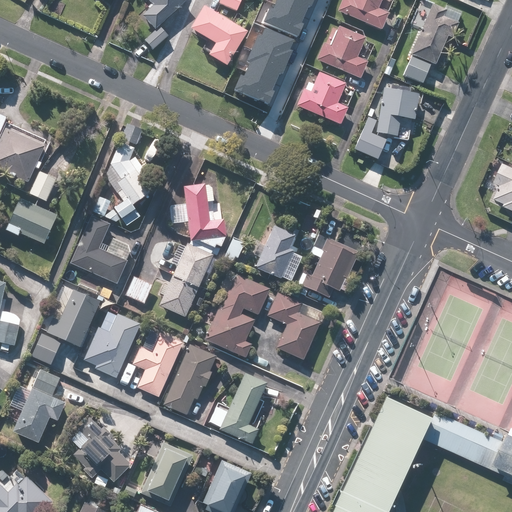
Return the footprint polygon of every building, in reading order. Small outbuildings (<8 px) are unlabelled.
[(184,0),(144,0),(150,5),(139,15),(154,32),(143,43),(152,52),(168,37),(160,27),(187,3),(184,0)] [(241,0),(218,0),(217,5),(236,14),(241,0)] [(314,0),(277,0),(276,3),(305,16),(309,7),(311,7),(314,0)] [(339,0),(334,13),(379,33),(387,15),(377,11),(381,0),(339,0)] [(270,7),(263,22),(297,38),(303,24),(301,23),(305,16),(276,3),(274,9),(270,7)] [(447,43),(459,16),(431,4),(399,77),(421,87),(441,41),(447,43)] [(244,35),(201,8),(187,31),(212,46),(206,55),(225,67),(244,35)] [(328,47),(321,44),(313,61),(359,81),(366,64),(356,59),(364,40),(336,28),(328,47)] [(258,34),(253,47),(288,61),(292,51),(289,49),(293,40),(264,29),(262,35),(258,34)] [(282,75),(288,61),(253,47),(246,62),(251,64),(248,70),(276,83),(281,74),(282,75)] [(241,74),(235,89),(269,105),(275,91),(273,90),(276,83),(248,70),(245,76),(241,74)] [(345,85),(310,70),(294,107),(338,126),(345,110),(336,106),(345,85)] [(379,91),(376,122),(367,118),(352,152),(376,163),(386,138),(395,139),(397,121),(413,123),(416,94),(379,91)] [(0,174),(21,184),(17,191),(36,200),(33,207),(19,200),(4,233),(16,239),(17,235),(42,247),(55,217),(49,214),(47,214),(50,206),(44,203),(55,179),(37,172),(50,143),(5,123),(7,120),(0,116),(0,174)] [(129,160),(133,148),(116,142),(102,178),(104,179),(121,203),(117,207),(111,205),(112,201),(98,196),(91,215),(111,225),(119,220),(125,227),(138,217),(131,207),(155,190),(138,164),(129,160)] [(511,171),(500,166),(492,185),(499,188),(493,201),(504,206),(502,210),(511,214),(511,171)] [(184,318),(224,239),(221,203),(214,203),(211,185),(182,189),(184,206),(168,208),(169,225),(187,223),(189,245),(158,305),(184,318)] [(115,285),(129,255),(126,246),(104,236),(109,226),(89,217),(68,264),(115,285)] [(294,238),(272,228),(253,269),(279,281),(292,254),(287,252),(294,238)] [(353,257),(327,246),(324,253),(312,248),(308,257),(317,261),(310,278),(300,274),(295,287),(328,301),(332,292),(338,294),(353,257)] [(268,292),(236,276),(204,341),(243,361),(250,347),(243,343),(253,322),(238,315),(241,310),(256,317),(268,292)] [(150,285),(131,277),(122,297),(141,306),(150,285)] [(57,322),(51,319),(44,334),(77,350),(98,305),(71,292),(57,322)] [(301,305),(275,295),(265,317),(286,326),(276,351),(301,361),(317,323),(297,315),(301,305)] [(13,347),(17,321),(17,320),(16,319),(15,318),(15,317),(14,317),(14,316),(13,316),(12,315),(11,315),(10,314),(9,314),(8,314),(8,313),(7,313),(6,313),(5,313),(4,313),(3,313),(2,313),(1,313),(0,313),(0,351),(7,352),(8,347),(13,347)] [(96,329),(88,347),(101,352),(94,371),(115,380),(138,325),(115,316),(107,333),(96,329)] [(40,335),(29,358),(49,367),(59,344),(40,335)] [(144,372),(136,388),(157,397),(180,345),(158,335),(150,353),(138,348),(130,366),(144,372)] [(204,389),(210,374),(208,373),(215,358),(188,346),(161,406),(185,416),(192,399),(195,400),(201,387),(204,389)] [(38,371),(30,390),(19,385),(11,403),(22,408),(10,434),(31,443),(38,446),(49,420),(55,422),(63,403),(51,398),(59,380),(38,371)] [(265,386),(241,376),(217,432),(250,447),(257,431),(247,427),(265,386)] [(432,416),(388,397),(336,511),(397,511),(397,507),(396,499),(432,416)] [(491,437),(435,412),(422,441),(511,480),(511,439),(494,432),(491,437)] [(82,469),(80,471),(89,481),(98,471),(111,484),(130,467),(117,453),(119,450),(91,421),(63,449),(82,469)] [(193,456),(162,443),(139,495),(170,508),(193,456)] [(232,511),(250,474),(220,461),(198,509),(203,511),(232,511)] [(0,511),(43,511),(51,505),(42,496),(24,478),(7,495),(0,488),(0,511)] [(102,511),(99,511),(102,506),(85,498),(78,511),(102,511)]
